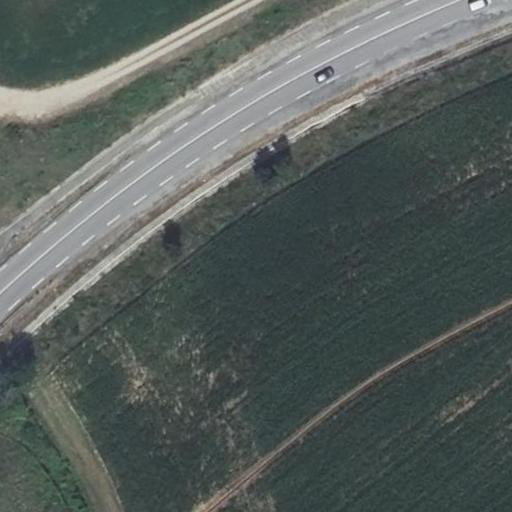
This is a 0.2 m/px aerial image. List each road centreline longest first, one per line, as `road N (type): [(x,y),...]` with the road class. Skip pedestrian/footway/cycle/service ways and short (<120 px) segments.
road 1 (secondary): [(0,295),(98,210),(248,105),(461,0)]
road 2 (track): [(0,92),(47,97),(87,86),(252,0)]
